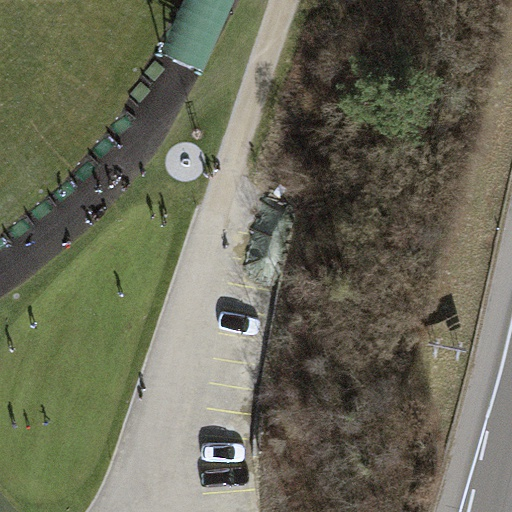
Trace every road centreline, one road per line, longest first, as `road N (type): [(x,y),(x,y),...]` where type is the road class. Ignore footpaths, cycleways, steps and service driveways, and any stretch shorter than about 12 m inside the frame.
road 1 (residential): [(218,208),(117,511)]
road 2 (track): [(286,0),(218,208)]
